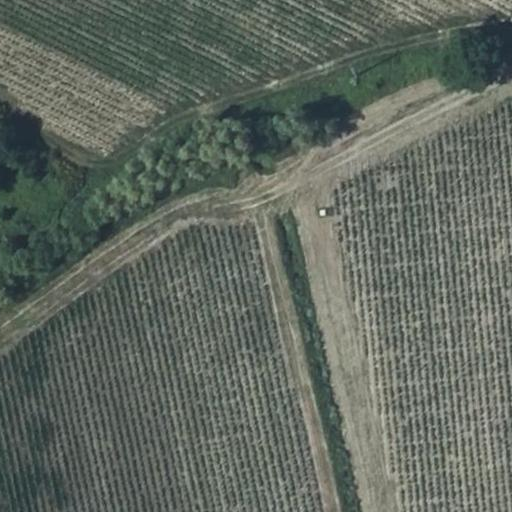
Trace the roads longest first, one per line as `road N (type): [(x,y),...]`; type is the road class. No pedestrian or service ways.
road 1 (track): [(0,256),(113,165),(214,102),(396,38),(511,26)]
road 2 (track): [(0,100),(94,182)]
